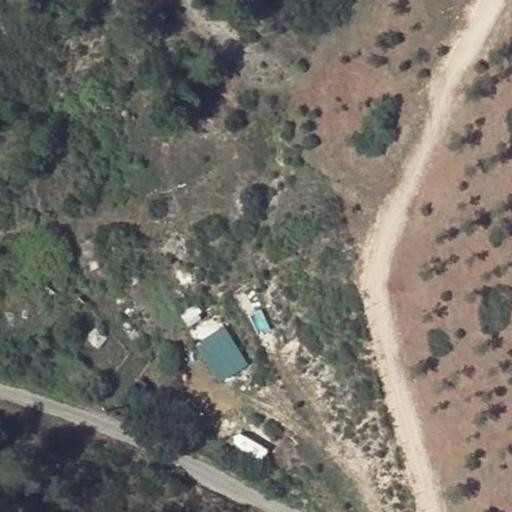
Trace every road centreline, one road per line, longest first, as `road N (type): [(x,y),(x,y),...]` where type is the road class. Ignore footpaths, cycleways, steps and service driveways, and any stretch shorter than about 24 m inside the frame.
road 1 (track): [(432,511),(383,287),(402,221),(501,0)]
road 2 (tertiary): [(286,511),(169,447),(0,389)]
